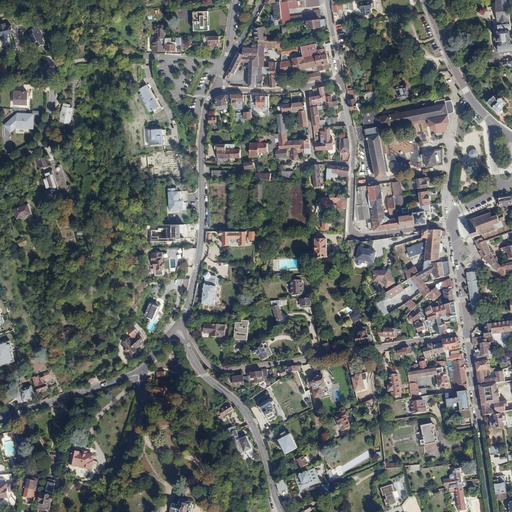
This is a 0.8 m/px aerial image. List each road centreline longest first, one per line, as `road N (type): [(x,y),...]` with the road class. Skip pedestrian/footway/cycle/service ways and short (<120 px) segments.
road 1 (residential): [(467,333),(216,368),(183,332)]
road 2 (tertiary): [(178,324),(198,257),(200,141),(215,86)]
road 3 (tertiary): [(281,511),(248,415),(203,375),(186,343)]
road 4 (residential): [(493,511),(467,333)]
road 5 (residential): [(352,164),(354,234),(452,223)]
road 6 (residential): [(0,419),(141,375)]
road 7 (residential): [(141,375),(137,415),(96,511)]
road 8 (residential): [(0,161),(31,151),(43,137),(52,63)]
